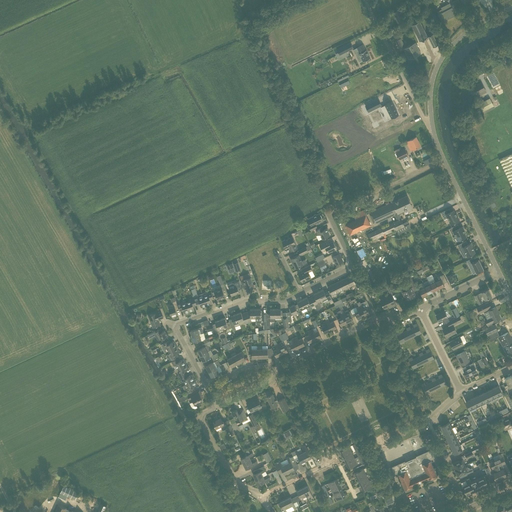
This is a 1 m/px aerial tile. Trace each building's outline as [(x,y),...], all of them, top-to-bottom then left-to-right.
[(438,14),(442,22),(456,15),(452,7),(454,6),(455,8),(461,5),(458,0),(455,0),(441,7),(442,9),(437,11),(438,14)] [(406,5),(393,12),(398,22),(405,19),(402,13),(409,10),(407,6),(406,5)] [(411,24),(420,40),(428,36),(419,20),(416,19),(413,20),(411,24)] [(428,36),(433,47),(438,44),(434,37),(436,36),(434,33),(432,34),(431,33),(430,34),(431,34),(428,36)] [(399,39),(396,41),(400,50),(403,49),(402,46),(404,45),(402,41),(401,38),(399,39)] [(404,48),(409,59),(420,53),(415,42),(404,48)] [(346,45),(337,49),(340,54),(349,50),(346,45)] [(363,45),(353,50),(359,62),(363,60),(363,61),(370,58),(366,50),(363,45)] [(374,57),(376,63),(386,59),(384,54),(374,57)] [(353,61),(344,63),(349,76),(357,73),(353,61)] [(370,74),(377,88),(384,84),(377,71),(370,74)] [(355,77),(357,83),(368,77),(365,72),(355,77)] [(479,85),(473,88),(476,94),(478,98),(483,95),(481,92),(485,90),(481,82),(478,84),(479,85)] [(479,104),(483,111),(494,105),(490,98),(479,104)] [(374,101),(366,106),(369,112),(377,107),(374,101)] [(386,108),(383,109),(388,119),(391,117),(398,114),(392,101),(385,104),(386,108)] [(406,142),(410,150),(416,147),(418,149),(421,147),(416,137),(406,142)] [(395,150),(399,160),(408,155),(405,148),(400,150),(399,148),(395,150)] [(511,153),(499,159),(511,187),(511,153)] [(397,220),(368,234),(371,241),(396,229),(404,226),(398,213),(407,208),(412,206),(407,195),(402,198),(395,201),(391,194),(388,195),(391,202),(375,210),(373,211),(369,213),(374,224),(395,214),(397,220)] [(446,216),(451,224),(459,220),(456,213),(455,213),(453,210),(451,211),(449,208),(441,212),(443,217),(446,216)] [(356,219),(346,224),(350,234),(371,225),(366,214),(367,214),(365,209),(354,214),(356,219)] [(308,225),(311,231),(317,228),(315,224),(323,221),(319,213),(316,215),(316,214),(313,215),(314,216),(308,219),(311,224),(308,225)] [(454,233),(457,241),(466,237),(464,232),(465,232),(462,226),(459,227),(458,224),(449,228),(452,234),(454,233)] [(320,234),(322,239),(330,235),(328,231),(329,230),(327,228),(324,229),(322,226),(315,230),(318,235),(320,234)] [(289,246),(291,251),(297,248),(295,243),(292,236),(282,241),(285,248),(289,246)] [(466,240),(457,245),(460,250),(463,249),(467,256),(475,253),(470,243),(467,244),(465,241),(466,241),(466,240)] [(328,241),(319,245),(322,251),(326,249),(328,253),(336,248),(333,242),(329,243),(328,241)] [(298,250),(300,254),(308,251),(311,249),(309,245),(298,250)] [(363,247),(356,250),(360,257),(366,254),(363,247)] [(294,264),(296,268),(307,263),(305,259),(301,261),(298,254),(290,258),(293,264),(294,264)] [(332,257),(336,264),(343,261),(339,254),(332,257)] [(471,263),(476,273),(483,269),(478,259),(476,260),(474,257),(466,260),(468,264),(471,263)] [(317,261),(320,267),(326,265),(323,258),(317,261)] [(298,274),(302,282),(311,277),(308,272),(312,270),(309,265),(303,268),(304,271),(298,274)] [(435,282),(438,288),(444,285),(443,283),(447,281),(443,274),(437,277),(438,280),(435,282)] [(345,278),(350,286),(356,284),(352,275),(345,278)] [(410,275),(404,278),(405,282),(409,281),(412,287),(415,285),(410,275)] [(430,284),(433,291),(438,288),(435,282),(432,276),(427,278),(430,284)] [(248,289),(249,289),(254,287),(250,277),(244,279),(240,280),(243,288),(246,287),(247,288),(248,289)] [(340,281),(344,289),(350,286),(345,278),(340,281)] [(422,283),(424,287),(428,293),(433,291),(430,284),(427,278),(428,280),(422,283)] [(228,284),(231,295),(239,292),(238,289),(242,288),(239,280),(228,284)] [(336,283),(334,284),(338,292),(343,289),(344,289),(343,289),(340,281),(338,282),(336,283)] [(328,287),(332,295),(338,292),(334,284),(328,287)] [(412,287),(402,292),(403,295),(406,300),(410,298),(410,300),(416,297),(414,291),(412,287)] [(419,290),(422,296),(428,293),(424,287),(419,290)] [(222,289),(214,292),(215,295),(217,299),(221,298),(221,299),(225,298),(223,292),(222,289)] [(323,289),(318,291),(322,299),(323,302),(328,300),(332,299),(331,297),(328,290),(324,292),(323,289)] [(488,289),(474,295),(479,304),(483,302),(480,297),(482,296),(484,299),(485,299),(488,298),(491,296),(488,289)] [(202,293),(206,305),(212,303),(210,300),(214,299),(211,291),(208,293),(207,291),(202,293)] [(315,297),(311,298),(315,305),(317,309),(321,307),(319,303),(318,303),(317,301),(319,300),(322,299),(318,291),(313,294),(315,297)] [(200,304),(201,307),(206,305),(202,293),(203,297),(200,298),(199,296),(194,298),(197,305),(200,304)] [(380,300),(384,308),(391,304),(392,306),(396,304),(391,295),(380,300)] [(302,299),(306,307),(310,305),(311,307),(315,305),(311,298),(308,300),(307,297),(302,299)] [(186,303),(189,311),(195,310),(194,306),(197,305),(194,298),(189,299),(190,301),(186,303)] [(298,312),(300,316),(303,314),(301,309),(306,307),(302,299),(297,302),(298,304),(295,306),(298,312)] [(171,308),(169,308),(170,312),(171,317),(177,314),(176,310),(179,309),(177,304),(176,300),(172,302),(172,304),(170,305),(171,308)] [(183,310),(184,313),(189,311),(186,303),(183,304),(182,302),(177,304),(179,309),(180,311),(183,310)] [(360,302),(357,303),(363,316),(369,313),(366,307),(369,305),(367,302),(361,305),(360,302)] [(477,308),(479,313),(491,307),(488,302),(477,308)] [(289,308),(290,316),(298,312),(295,306),(294,304),(289,306),(290,308),(289,308)] [(358,311),(354,312),(355,313),(358,319),(363,316),(362,313),(359,306),(356,307),(358,311)] [(491,317),(485,320),(487,325),(493,322),(501,318),(495,307),(488,310),(491,317)] [(275,317),(275,321),(281,321),(281,317),(282,317),(284,317),(283,313),(282,310),(281,310),(281,308),(275,309),(275,317)] [(451,310),(455,318),(460,315),(458,312),(456,308),(451,310)] [(246,313),(247,322),(252,321),(255,321),(255,309),(250,309),(250,312),(246,313)] [(261,309),(255,309),(255,321),(255,323),(262,322),(262,320),(264,320),(266,320),(266,318),(266,313),(262,313),(261,313),(261,309)] [(270,318),(266,318),(266,320),(266,325),(270,325),(270,321),(275,321),(275,317),(275,309),(270,309),(270,313),(270,318)] [(343,309),(341,310),(347,322),(352,319),(350,315),(349,313),(348,310),(344,312),(343,309)] [(338,319),(341,325),(347,322),(340,310),(337,312),(338,313),(334,315),(337,319),(338,319)] [(442,320),(444,323),(448,321),(447,318),(447,317),(444,310),(441,312),(442,313),(436,316),(439,321),(442,320)] [(148,316),(153,327),(160,324),(158,319),(163,317),(161,311),(156,313),(148,316)] [(243,320),(245,323),(247,322),(246,313),(242,315),(241,312),(236,314),(239,322),(243,320)] [(232,327),(233,331),(236,330),(235,326),(240,325),(239,322),(236,314),(231,316),(232,318),(229,320),(230,321),(232,327)] [(449,326),(443,329),(446,337),(451,334),(456,331),(454,326),(462,322),(461,320),(460,317),(459,317),(453,320),(447,323),(449,326)] [(225,327),(226,329),(232,327),(230,321),(227,322),(225,318),(220,319),(223,328),(225,327)] [(218,329),(219,333),(224,331),(223,328),(220,319),(215,321),(216,324),(213,325),(214,330),(215,330),(218,329)] [(328,320),(326,320),(330,330),(336,327),(334,323),(333,321),(330,322),(328,319),(328,320)] [(321,326),(324,333),(330,330),(326,320),(323,322),(325,325),(321,326)] [(410,328),(414,336),(421,332),(417,323),(413,325),(414,327),(410,328)] [(495,324),(484,329),(488,336),(490,341),(492,340),(498,337),(500,336),(497,331),(498,331),(495,324)] [(190,330),(192,336),(200,334),(203,333),(202,327),(190,330)] [(310,330),(315,339),(321,336),(318,330),(317,330),(316,327),(313,329),(310,330)] [(404,332),(407,339),(414,336),(410,328),(410,327),(406,328),(407,330),(404,332)] [(154,331),(148,334),(150,338),(155,336),(156,338),(159,336),(161,339),(167,336),(164,330),(162,332),(160,329),(155,332),(154,331)] [(306,336),(309,342),(315,339),(310,330),(308,331),(309,334),(306,336)] [(396,333),(400,342),(407,339),(404,332),(400,334),(399,332),(396,333)] [(500,336),(498,337),(500,340),(503,348),(507,346),(510,353),(511,353),(511,354),(511,353),(511,339),(510,336),(508,332),(505,333),(501,335),(500,336)] [(200,334),(192,336),(194,342),(201,340),(202,340),(203,340),(204,343),(210,340),(209,337),(205,339),(203,333),(200,334)] [(450,341),(453,349),(465,343),(466,340),(463,335),(450,341)] [(294,338),(299,347),(304,344),(301,338),(298,339),(296,336),(294,338)] [(290,344),(293,350),(299,347),(294,338),(291,339),(293,342),(290,344)] [(162,346),(162,347),(163,349),(163,350),(167,348),(168,350),(176,346),(173,341),(170,342),(169,340),(164,343),(165,345),(162,346)] [(280,343),(277,344),(282,354),(288,351),(285,346),(284,344),(284,345),(283,342),(280,343)] [(272,347),(276,356),(282,354),(277,344),(272,347)] [(167,355),(166,356),(167,358),(168,358),(169,357),(171,360),(174,358),(178,356),(176,353),(179,351),(176,346),(168,350),(170,353),(168,354),(167,355)] [(204,346),(197,350),(200,356),(207,352),(209,350),(207,347),(205,348),(204,346)] [(249,354),(249,358),(257,357),(257,349),(257,346),(251,346),(252,354),(249,354)] [(423,354),(427,361),(433,358),(429,349),(426,351),(427,353),(423,354)] [(200,356),(203,361),(211,356),(212,359),(218,356),(216,353),(213,355),(211,350),(207,352),(200,356)] [(232,356),(236,364),(241,362),(237,354),(235,351),(231,354),(232,356)] [(237,354),(241,362),(245,359),(241,351),(237,354)] [(456,355),(461,365),(469,361),(464,351),(456,355)] [(416,358),(420,365),(427,361),(423,354),(422,353),(419,354),(420,356),(416,358)] [(210,364),(206,366),(208,371),(216,367),(220,365),(218,361),(218,360),(220,359),(218,356),(212,359),(214,362),(213,362),(210,364)] [(229,358),(227,359),(229,362),(231,367),(236,364),(232,356),(229,358)] [(177,358),(171,361),(174,366),(176,365),(178,368),(186,364),(185,363),(184,360),(183,359),(181,360),(179,361),(178,361),(177,358)] [(409,359),(413,368),(420,365),(416,358),(413,360),(412,358),(409,359)] [(472,363),(463,367),(464,370),(467,376),(476,372),(475,368),(473,365),(472,363)] [(178,373),(180,377),(186,374),(184,371),(189,369),(186,364),(178,368),(179,372),(178,373)] [(208,371),(211,377),(219,373),(216,367),(208,371)] [(184,381),(186,384),(194,380),(192,374),(187,377),(186,374),(180,377),(182,382),(184,381)] [(436,380),(439,387),(446,383),(442,375),(438,376),(439,378),(436,380)] [(429,383),(432,390),(439,387),(436,380),(435,378),(432,380),(433,381),(429,383)] [(188,387),(186,388),(189,393),(190,392),(194,390),(193,387),(197,385),(194,380),(186,384),(188,387)] [(421,385),(426,394),(432,390),(429,383),(425,385),(424,383),(421,385)] [(498,386),(493,388),(497,397),(502,394),(500,390),(498,386)] [(491,399),(493,402),(498,399),(497,397),(493,388),(487,391),(491,399)] [(195,392),(188,396),(189,398),(189,399),(192,398),(193,401),(190,403),(192,408),(194,409),(197,407),(196,404),(203,401),(201,397),(202,397),(199,390),(195,392)] [(271,391),(266,393),(267,396),(266,396),(269,401),(268,401),(270,407),(271,407),(272,408),(278,405),(277,404),(278,404),(276,400),(278,400),(277,398),(275,394),(273,394),(273,393),(272,393),(271,391)] [(482,394),(486,402),(491,399),(487,391),(482,394)] [(480,404),(481,406),(487,404),(486,402),(482,394),(477,396),(480,404)] [(471,399),(475,407),(480,404),(477,396),(471,399)] [(281,408),(283,412),(290,409),(284,397),(281,399),(278,401),(281,408)] [(247,403),(251,412),(261,407),(258,399),(253,401),(252,400),(247,403)] [(471,399),(466,402),(469,409),(473,408),(474,409),(476,408),(475,407),(471,399)] [(237,410),(231,412),(233,417),(236,423),(241,420),(242,422),(248,419),(247,417),(245,414),(243,409),(238,412),(237,410)] [(252,414),(248,415),(248,416),(250,420),(253,426),(257,424),(252,414)] [(213,423),(217,430),(221,428),(220,426),(225,424),(223,421),(222,421),(221,417),(218,418),(218,417),(214,418),(216,422),(213,423)] [(449,422),(441,426),(444,432),(452,428),(449,422)] [(444,432),(446,437),(457,432),(455,426),(452,428),(444,432)] [(446,437),(449,442),(457,439),(457,438),(460,437),(457,432),(446,437)] [(424,437),(426,442),(433,439),(430,434),(424,437)] [(478,440),(481,447),(485,445),(480,434),(477,436),(479,440),(478,440)] [(449,442),(452,448),(459,444),(457,439),(449,442)] [(452,448),(454,453),(462,450),(459,444),(452,448)] [(302,452),(306,460),(311,457),(305,445),(303,446),(306,451),(302,452)] [(340,451),(343,457),(352,452),(349,446),(340,451)] [(295,451),(301,463),(306,460),(302,452),(301,450),(298,452),(297,450),(295,451)] [(397,472),(405,489),(436,475),(429,459),(433,457),(429,450),(425,452),(391,467),(394,474),(397,472)] [(241,458),(243,464),(251,460),(249,457),(253,454),(252,452),(241,458)] [(263,454),(267,462),(271,460),(267,452),(263,454)] [(343,457),(346,462),(354,458),(352,452),(343,457)] [(284,461),(289,471),(294,468),(293,465),(296,463),(293,456),(289,458),(288,457),(286,458),(287,459),(284,461)] [(494,461),(502,478),(507,476),(503,468),(502,469),(500,465),(505,463),(503,457),(494,461)] [(346,462),(349,468),(357,464),(354,458),(346,462)] [(453,465),(455,469),(465,465),(464,462),(466,461),(465,458),(452,463),(453,464),(453,463),(454,465),(453,465)] [(243,464),(246,469),(258,463),(257,461),(252,463),(251,460),(243,464)] [(283,472),(284,474),(289,471),(284,461),(281,463),(280,461),(274,464),(279,474),(283,472)] [(492,473),(496,481),(502,478),(494,461),(489,463),(492,469),(493,468),(495,472),(492,473)] [(464,472),(466,475),(474,472),(472,467),(470,468),(469,468),(469,467),(468,467),(467,467),(466,467),(465,465),(455,469),(455,470),(455,472),(456,473),(457,474),(458,475),(464,472)] [(263,466),(253,471),(255,474),(253,474),(256,480),(263,476),(261,473),(266,470),(263,466)] [(354,473),(357,479),(366,475),(363,469),(354,473)] [(460,481),(466,494),(475,490),(475,489),(478,487),(478,488),(479,488),(488,484),(487,481),(489,480),(487,476),(487,474),(476,479),(471,481),(469,477),(460,481)] [(357,479),(360,485),(369,481),(366,475),(357,479)] [(256,480),(258,485),(270,479),(269,477),(265,479),(263,476),(256,480)] [(328,483),(331,489),(339,485),(336,479),(328,483)] [(369,481),(360,485),(363,491),(372,487),(370,484),(369,481)] [(309,494),(311,498),(313,497),(307,485),(302,488),(306,496),(309,494)] [(331,489),(333,495),(342,490),(339,485),(331,489)] [(76,502),(77,502),(81,494),(64,486),(59,497),(65,500),(66,498),(75,502),(76,502)] [(297,491),(303,503),(305,502),(302,497),(306,496),(302,488),(297,491)] [(333,495),(336,501),(345,496),(342,490),(333,495)] [(293,508),(294,510),(296,509),(295,506),(298,505),(296,501),(293,503),(290,497),(285,499),(290,509),(293,508)] [(280,502),(284,511),(287,511),(290,509),(285,499),(280,502)] [(495,508),(496,511),(505,511),(507,511),(511,508),(511,501),(504,505),(504,503),(499,505),(499,506),(495,508)] [(97,511),(103,511),(106,505),(101,503),(97,511)]
